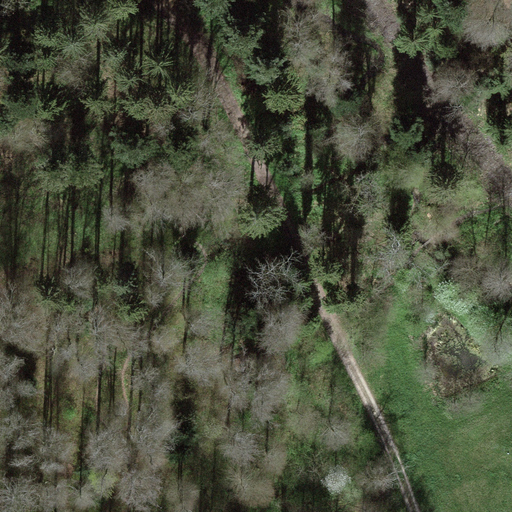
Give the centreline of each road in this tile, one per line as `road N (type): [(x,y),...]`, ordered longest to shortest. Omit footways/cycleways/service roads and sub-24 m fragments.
road 1 (track): [(156,0),(203,56),(339,338)]
road 2 (track): [(414,511),(339,338)]
